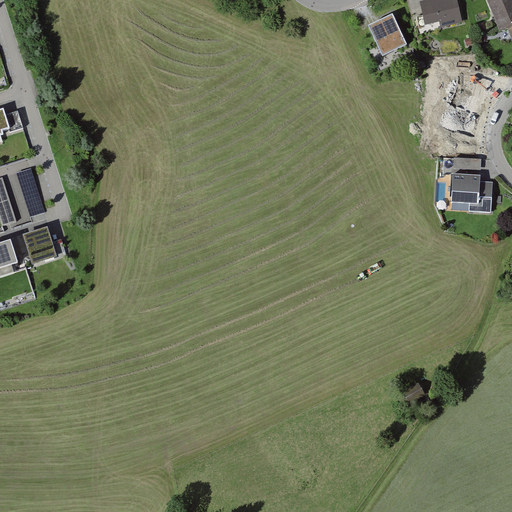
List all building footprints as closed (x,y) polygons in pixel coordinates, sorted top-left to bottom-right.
[(465,23),(460,0),(434,0),(425,2),(430,30),(465,23)] [(511,32),(511,0),(489,0),(505,36),(511,32)] [(412,43),(397,10),(366,25),(381,57),(412,43)] [(476,133),(489,93),(458,83),(445,123),(476,133)] [(4,109),(0,109),(0,135),(1,135),(3,135),(2,131),(9,129),(10,129),(5,115),(4,109)] [(10,133),(23,128),(18,111),(5,115),(10,129),(9,129),(10,133)] [(45,213),(31,168),(16,173),(17,174),(30,217),(31,218),(45,213)] [(3,177),(0,178),(0,220),(2,227),(17,222),(3,177)] [(491,216),(494,181),(455,177),(451,213),(491,216)] [(23,234),(32,265),(57,256),(48,226),(23,234)] [(11,240),(0,243),(0,268),(12,265),(18,263),(11,240)] [(0,268),(0,276),(14,272),(12,265),(0,268)] [(408,405),(425,395),(419,383),(402,393),(408,405)]
